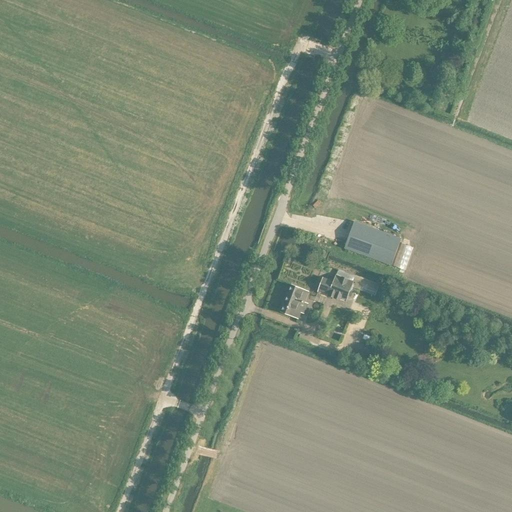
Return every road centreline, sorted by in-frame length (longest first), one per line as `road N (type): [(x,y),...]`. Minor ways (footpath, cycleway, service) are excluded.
road 1 (unclassified): [(166,511),(360,0)]
road 2 (track): [(306,44),(298,46),(120,511)]
